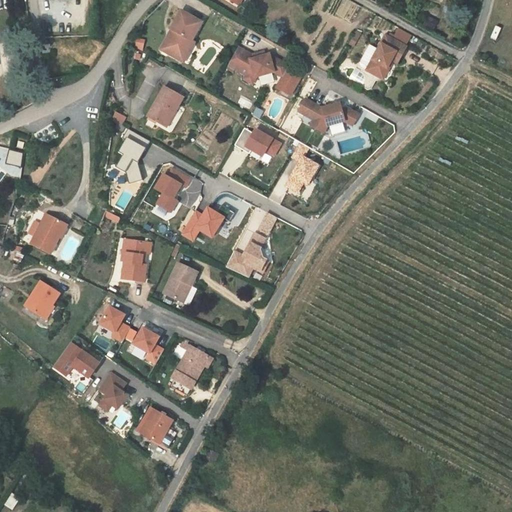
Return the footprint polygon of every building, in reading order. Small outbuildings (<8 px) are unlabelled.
[(179,60),(190,41),(191,41),(202,23),(181,11),(170,30),(171,30),(173,31),(170,37),(168,36),(160,50),(179,60)] [(437,22),(428,17),(424,25),(432,30),(437,22)] [(388,37),(405,46),(407,43),(389,33),(388,37)] [(385,36),(377,50),(367,70),(366,70),(381,79),(391,60),(393,61),(397,64),(406,47),(405,46),(388,37),(385,36)] [(194,43),(191,41),(190,41),(179,60),(184,63),(194,43)] [(360,63),(361,67),(367,70),(377,50),(370,46),(360,63)] [(252,59),(251,55),(238,47),(228,64),(247,75),(244,78),(252,83),(256,76),(273,71),(282,76),(286,68),(288,65),(273,57),(269,58),(265,59),(264,55),(263,55),(252,59)] [(391,60),(381,79),(383,80),(393,61),(391,60)] [(286,68),(282,76),(277,84),(291,91),(300,76),(286,68)] [(291,91),(277,84),(275,87),(289,95),(291,91)] [(164,126),(172,112),(174,113),(183,97),(164,87),(147,117),(164,126)] [(311,126),(323,133),(327,126),(329,126),(342,122),(345,121),(353,126),(359,115),(347,107),(342,109),(336,110),(334,105),(322,108),(306,99),(299,111),(314,120),(311,126)] [(166,127),(174,113),(172,112),(164,126),(166,127)] [(125,117),(116,113),(113,121),(122,125),(125,117)] [(342,122),(329,126),(331,133),(345,130),(342,122)] [(116,153),(121,156),(114,169),(124,175),(127,185),(141,181),(136,164),(137,163),(134,162),(141,151),(143,152),(149,141),(126,128),(120,139),(123,141),(116,153)] [(244,128),(234,145),(243,151),(245,147),(251,150),(262,157),(265,151),(274,156),(280,144),(255,130),(253,133),(244,128)] [(309,148),(300,143),(291,157),(300,162),(286,187),(297,193),(303,183),(307,185),(318,167),(303,158),(309,148)] [(22,167),(25,153),(9,149),(5,164),(22,167)] [(185,188),(190,179),(172,169),(167,177),(163,174),(155,189),(163,194),(157,204),(171,213),(178,201),(173,199),(181,185),(185,188)] [(203,216),(195,212),(181,234),(193,241),(199,231),(212,238),(224,219),(230,223),(235,214),(222,205),(216,214),(207,209),(203,216)] [(119,218),(109,213),(107,217),(117,222),(119,218)] [(59,237),(66,224),(46,214),(30,244),(50,254),(59,237)] [(68,225),(66,224),(59,237),(62,238),(68,225)] [(269,262),(263,258),(260,250),(266,239),(255,233),(243,256),(234,251),(226,267),(240,274),(245,264),(263,273),(269,262)] [(147,243),(128,240),(125,262),(122,279),(143,282),(146,265),(144,265),(145,253),(147,243)] [(180,246),(176,244),(171,255),(175,257),(180,246)] [(26,255),(17,252),(13,260),(20,262),(26,255)] [(164,294),(189,306),(197,289),(191,286),(197,272),(178,263),(164,294)] [(25,306),(34,312),(50,287),(41,281),(25,306)] [(60,294),(50,287),(34,312),(43,318),(52,306),(60,294)] [(259,296),(253,293),(250,298),(256,301),(259,296)] [(54,307),(52,306),(43,318),(46,320),(54,307)] [(100,325),(115,333),(121,324),(125,316),(110,307),(100,325)] [(121,324),(115,333),(112,337),(122,343),(130,329),(121,324)] [(134,344),(150,353),(155,345),(160,337),(143,328),(134,344)] [(70,343),(54,366),(66,375),(73,366),(89,377),(99,363),(70,343)] [(155,345),(150,353),(147,358),(157,364),(165,350),(155,345)] [(198,345),(196,349),(204,354),(206,350),(198,345)] [(204,365),(209,357),(204,354),(196,349),(190,346),(172,378),(175,380),(172,387),(187,396),(204,365)] [(213,359),(209,357),(204,365),(208,367),(213,359)] [(71,369),(65,378),(83,389),(89,380),(71,369)] [(118,409),(128,395),(121,391),(127,383),(111,371),(99,389),(107,395),(100,405),(108,411),(112,405),(118,409)] [(138,431),(141,433),(154,410),(151,409),(138,431)] [(168,428),(172,421),(154,410),(141,433),(168,448),(177,433),(168,428)] [(219,454),(209,449),(204,458),(215,463),(219,454)]
